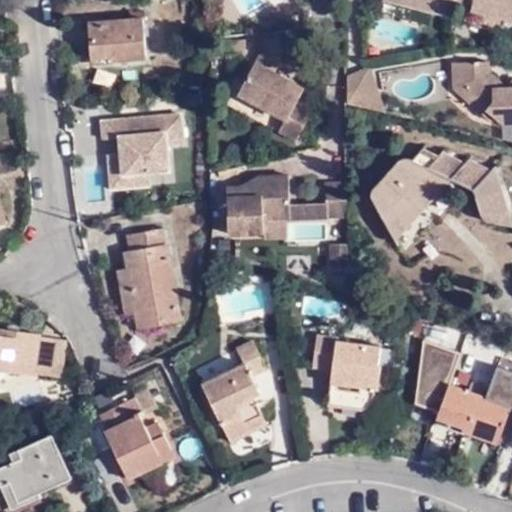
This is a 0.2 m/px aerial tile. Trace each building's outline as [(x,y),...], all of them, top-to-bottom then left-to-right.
[(386,0),(450,16),(454,4),(454,0),(386,0)] [(511,0),(454,0),(454,4),(477,11),(511,19),(511,0)] [(141,20),(88,25),(91,59),(110,57),(110,63),(144,61),(141,20)] [(250,58),(283,56),(281,31),(248,33),(250,58)] [(243,41),(222,43),(224,60),(229,60),(235,57),(239,53),(242,47),(243,41)] [(504,123),(511,122),(511,85),(508,86),(489,70),(489,60),(461,61),(461,84),(487,108),(484,114),(490,119),(504,123)] [(454,87),(484,114),(487,108),(461,84),(461,61),(453,61),(454,87)] [(254,64),(237,96),(284,120),(277,132),(295,142),(311,111),(295,102),(302,90),(254,64)] [(350,78),(352,105),(363,108),(367,93),(380,95),(372,73),(365,75),(365,70),(350,78)] [(182,115),(103,122),(104,141),(119,140),(120,150),(122,176),(148,174),(170,172),(168,145),(184,143),(182,115)] [(367,196),(392,238),(430,198),(450,178),(476,188),(487,217),(492,221),(511,225),(511,214),(496,163),(472,153),(466,160),(460,156),(446,172),(431,165),(442,153),(423,144),(413,155),(403,152),(368,190),(367,193),(367,196)] [(444,149),(442,153),(431,165),(446,172),(460,156),(444,149)] [(149,186),(148,174),(122,176),(120,150),(105,151),(108,189),(149,186)] [(284,218),(288,218),(288,203),(288,174),(259,175),(259,185),(238,185),(226,185),(227,232),(262,231),(262,219),(284,218)] [(259,175),(238,185),(259,185),(259,175)] [(345,217),(344,182),(324,182),(324,202),(325,217),(345,217)] [(430,198),(392,238),(397,246),(438,204),(430,198)] [(0,201),(0,229),(9,227),(0,201)] [(288,218),(325,217),(324,202),(288,203),(288,218)] [(262,219),(262,231),(262,237),(285,237),(284,218),(262,219)] [(134,275),(143,317),(148,335),(186,326),(166,233),(130,240),(133,256),(129,257),(134,275)] [(345,243),(328,243),(328,268),(345,268),(345,243)] [(132,319),(143,317),(134,275),(122,278),(132,319)] [(341,336),(320,332),(316,364),(335,368),(331,403),(373,409),(377,387),(380,387),(385,364),(380,363),(382,346),(341,339),(341,336)] [(0,342),(0,376),(39,382),(44,339),(0,333),(0,342)] [(441,412),(451,384),(462,351),(426,338),(418,404),(441,412)] [(255,339),(240,346),(247,360),(205,382),(232,437),(268,420),(254,392),(263,388),(255,371),(268,365),(255,339)] [(487,397),(511,406),(511,368),(499,364),(487,397)] [(511,406),(487,397),(451,384),(441,412),(439,416),(466,425),(464,430),(499,443),(511,407),(511,406)] [(139,457),(167,444),(156,417),(146,422),(139,407),(141,406),(134,393),(100,409),(108,422),(105,424),(128,472),(143,465),(139,457)] [(47,429),(14,445),(18,455),(0,462),(0,480),(0,482),(6,479),(15,497),(68,472),(47,429)] [(171,451),(167,444),(139,457),(143,465),(171,451)]
